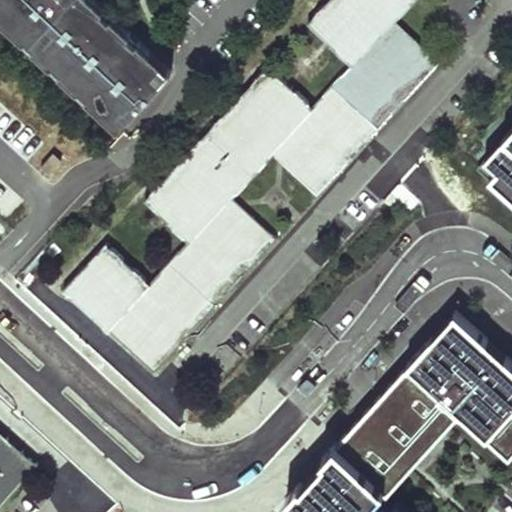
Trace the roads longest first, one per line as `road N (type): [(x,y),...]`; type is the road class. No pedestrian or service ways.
road 1 (residential): [(255,451),(422,264),(471,251),(511,278)]
road 2 (residential): [(255,451),(208,461),(172,451),(0,301)]
road 3 (residential): [(0,345),(148,473),(210,478),(255,451)]
